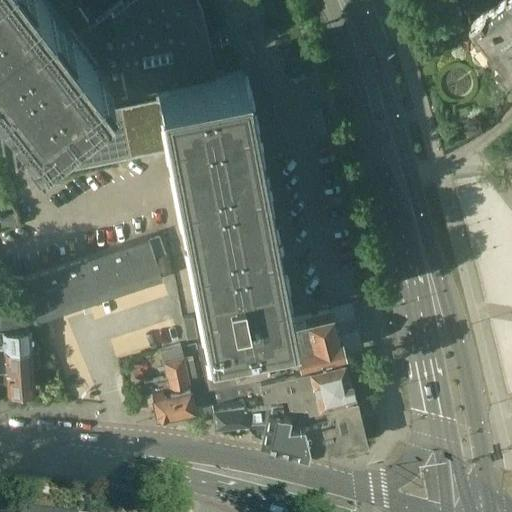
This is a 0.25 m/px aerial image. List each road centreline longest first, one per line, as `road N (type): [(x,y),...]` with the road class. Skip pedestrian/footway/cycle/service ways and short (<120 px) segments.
road 1 (secondary): [(492,511),(467,368),(395,122),(348,0)]
road 2 (secondary): [(328,0),(399,252),(434,423)]
road 3 (tertiary): [(378,494),(217,454),(120,452)]
road 4 (unknown): [(120,452),(91,335),(99,325),(165,303)]
road 5 (tertiary): [(120,452),(183,480),(301,511)]
